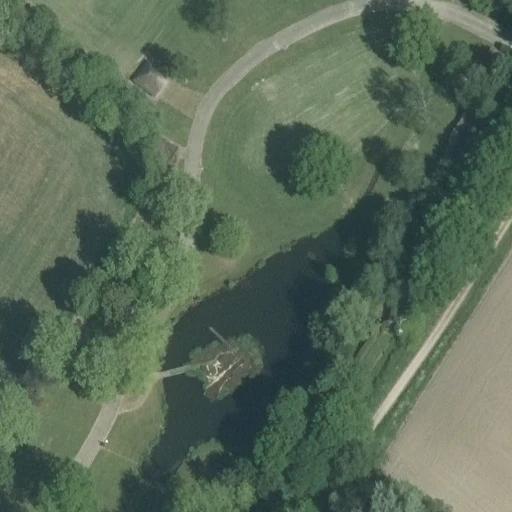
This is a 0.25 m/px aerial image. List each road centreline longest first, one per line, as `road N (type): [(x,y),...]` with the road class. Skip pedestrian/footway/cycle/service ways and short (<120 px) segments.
road 1 (unknown): [(47,511),(122,381),(142,295),(172,276),(185,255),(198,135),(215,96),(252,57),(300,29),(368,6),(455,13),(511,42)]
road 2 (unclassified): [(511,207),(318,511)]
